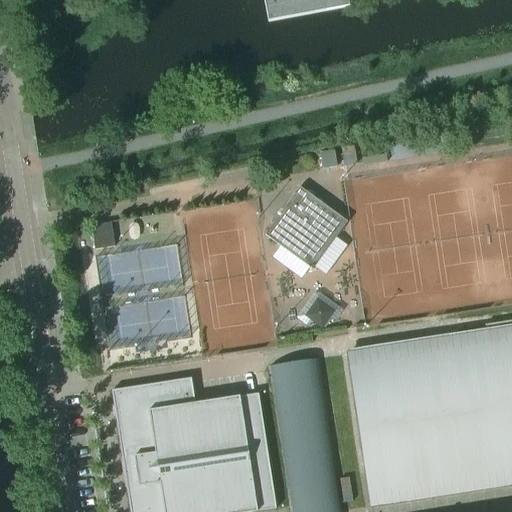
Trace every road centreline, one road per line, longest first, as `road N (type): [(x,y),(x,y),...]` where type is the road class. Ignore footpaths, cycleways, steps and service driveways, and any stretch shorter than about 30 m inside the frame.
road 1 (residential): [(64,511),(0,76)]
road 2 (unknown): [(45,391),(259,369)]
